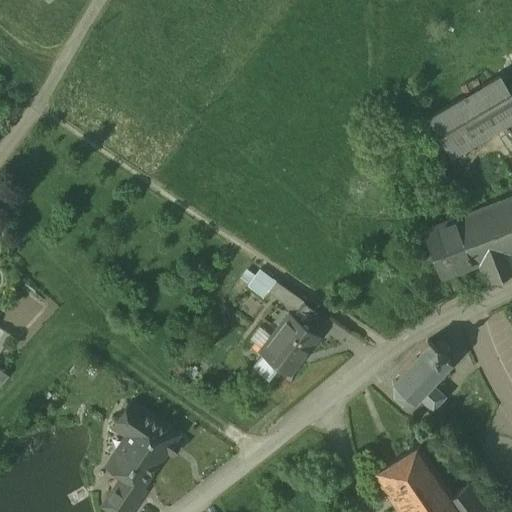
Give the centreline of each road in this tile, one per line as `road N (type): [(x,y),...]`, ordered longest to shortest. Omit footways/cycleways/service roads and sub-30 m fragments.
road 1 (track): [(37,105),(388,350)]
road 2 (residential): [(511,288),(414,331),(187,511)]
road 3 (track): [(95,339),(260,452)]
road 4 (residential): [(0,152),(104,0)]
